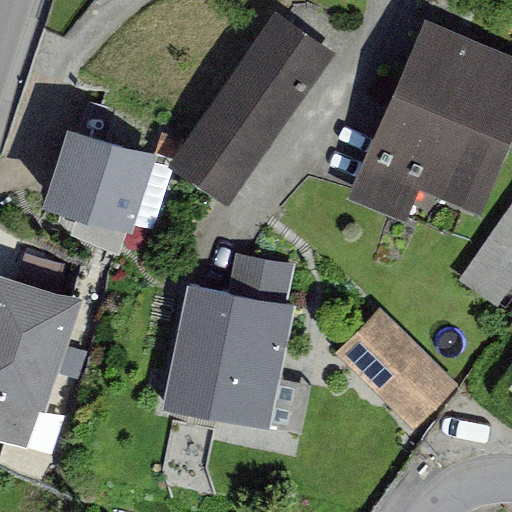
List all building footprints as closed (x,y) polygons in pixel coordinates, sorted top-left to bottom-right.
[(511,132),(511,52),(432,15),(363,161),(475,213),(511,132)] [(330,61),(266,19),(172,164),(235,205),(330,61)] [(55,207),(142,230),(164,146),(77,124),(55,207)] [(511,194),(469,264),(511,290),(511,287),(511,194)] [(235,289),(190,280),(166,404),(277,425),(301,302),(295,301),(303,261),(243,249),(235,289)] [(0,268),(0,403),(45,419),(86,298),(0,268)] [(455,376),(375,311),(339,354),(419,419),(455,376)]
